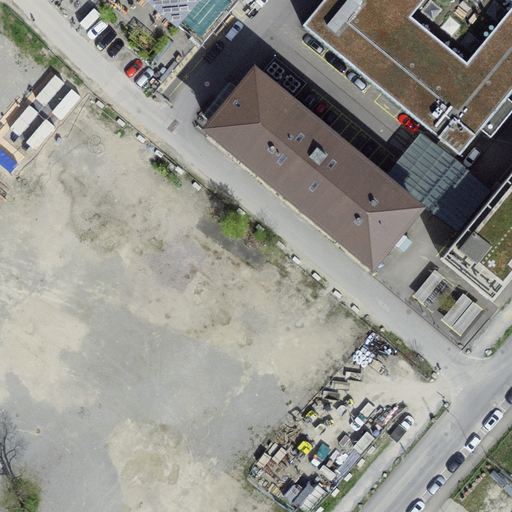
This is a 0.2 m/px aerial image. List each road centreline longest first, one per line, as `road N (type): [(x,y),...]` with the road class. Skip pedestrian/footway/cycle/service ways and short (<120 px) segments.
road 1 (residential): [(488,394),(24,0)]
road 2 (residential): [(488,394),(388,511)]
